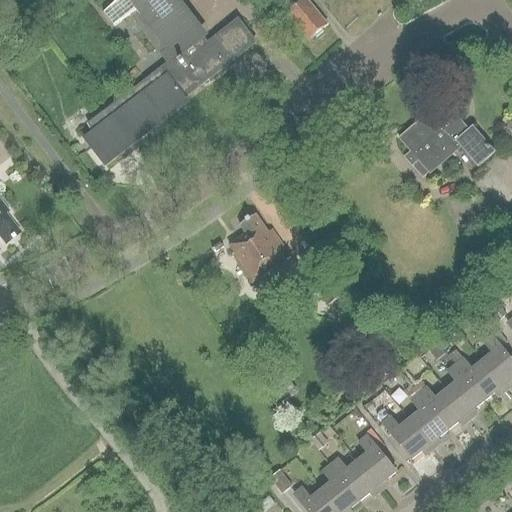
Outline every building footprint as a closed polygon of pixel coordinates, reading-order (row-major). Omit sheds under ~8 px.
[(255,44),(238,21),(207,45),(203,39),(204,38),(174,0),(118,0),(103,13),(114,27),(131,16),(168,64),(160,71),(165,78),(152,88),(147,81),(89,125),(95,133),(85,140),(104,166),(186,102),(184,99),(182,97),(196,86),(198,88),(233,61),(229,55),(236,49),(241,54),(255,44)] [(300,27),(310,40),(324,29),(315,16),(316,15),(306,1),(307,0),(281,0),(292,12),(287,16),(297,29),(300,27)] [(443,105),(401,141),(412,153),(404,160),(422,180),(460,147),(478,167),(494,153),(472,128),(467,133),(443,105)] [(0,204),(0,238),(5,244),(18,234),(4,215),(7,213),(0,204)] [(233,257),(252,285),(290,259),(272,232),(268,235),(255,216),(239,227),(245,235),(229,246),(235,255),(233,257)] [(213,248),(217,253),(223,248),(219,243),(213,248)] [(315,259),(304,267),(316,283),(312,286),(326,307),(343,295),(328,274),(327,275),(315,259)] [(125,305),(134,319),(122,327),(153,373),(186,351),(157,309),(154,311),(142,293),(125,305)] [(481,306),(496,324),(505,317),(490,299),(481,306)] [(492,356),(482,364),(505,393),(511,387),(511,384),(510,382),(511,380),(511,364),(500,349),(507,344),(498,333),(491,338),(483,345),(492,356)] [(429,352),(436,362),(445,355),(438,345),(429,352)] [(505,393),(482,364),(471,372),(463,362),(455,368),(483,404),(494,395),(498,399),(505,393)] [(483,404),(455,368),(447,374),(456,385),(446,393),(470,421),(477,415),(474,411),(483,404)] [(470,421),(446,393),(435,402),(426,391),(419,396),(447,433),(457,424),(461,428),(470,421)] [(447,433),(419,396),(410,403),(419,414),(410,422),(432,451),(440,445),(436,441),(447,433)] [(424,457),(432,451),(410,422),(398,430),(390,420),(381,426),(409,462),(421,453),(424,457)] [(371,431),(364,436),(367,439),(377,452),(384,447),(371,431)] [(317,437),(310,441),(319,452),(325,447),(317,437)] [(357,463),(380,492),(388,486),(384,482),(394,474),(377,452),(367,439),(358,445),(367,456),(357,463)] [(380,492),(357,463),(346,472),(338,461),(330,468),(357,503),(368,494),(372,499),(380,492)] [(320,492),(336,511),(349,511),(348,510),(357,503),(330,468),(322,474),(330,485),(320,492)] [(270,479),(283,495),(292,487),(279,472),(270,479)] [(336,511),(320,492),(310,501),(301,490),(292,497),(303,511),(336,511)]
